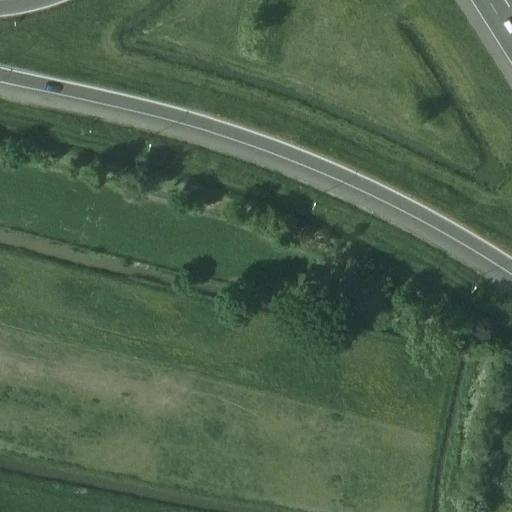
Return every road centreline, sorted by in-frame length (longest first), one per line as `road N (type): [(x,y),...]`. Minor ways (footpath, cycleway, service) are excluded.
road 1 (motorway): [(0,77),(158,112),(285,152),(374,191),(511,270)]
road 2 (track): [(465,511),(489,363)]
